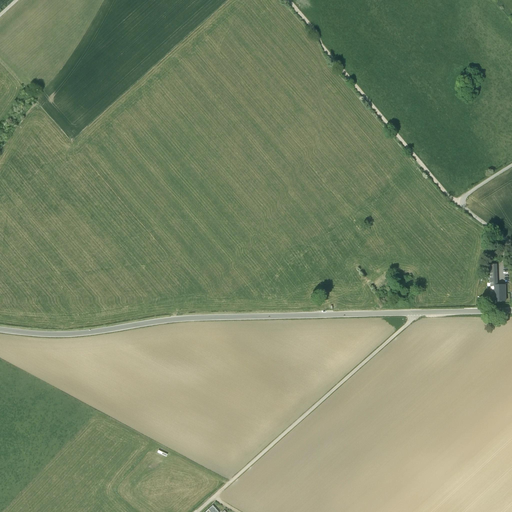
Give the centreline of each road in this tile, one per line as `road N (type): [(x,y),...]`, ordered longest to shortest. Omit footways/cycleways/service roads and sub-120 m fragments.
road 1 (tertiary): [(0,329),(89,333),(187,318),(511,311)]
road 2 (track): [(463,201),(450,197),(283,0)]
road 3 (unclassified): [(511,243),(463,205),(463,197),(511,166)]
